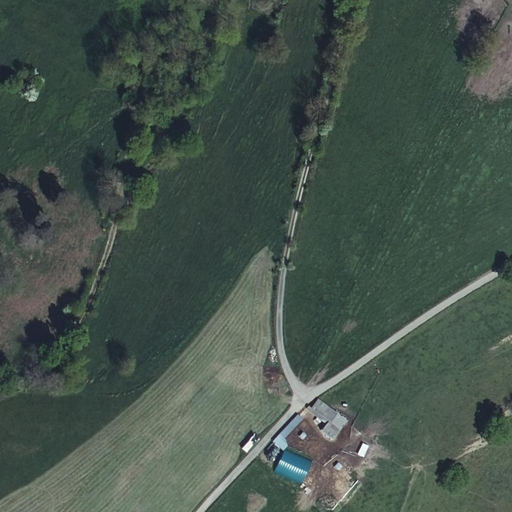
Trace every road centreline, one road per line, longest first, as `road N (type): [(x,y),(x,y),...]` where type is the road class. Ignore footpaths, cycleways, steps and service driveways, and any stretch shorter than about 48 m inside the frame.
road 1 (unclassified): [(511,267),(317,392)]
road 2 (track): [(317,392),(192,511)]
